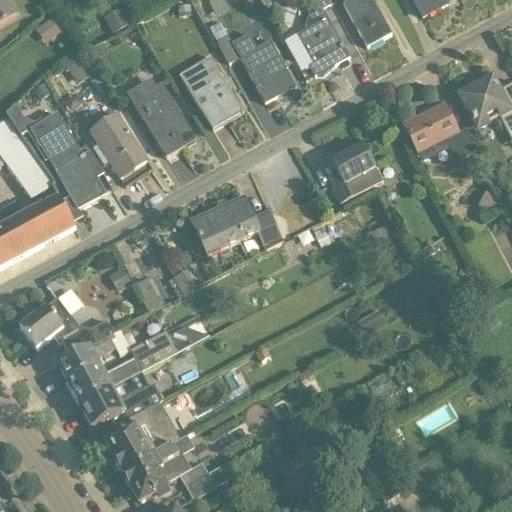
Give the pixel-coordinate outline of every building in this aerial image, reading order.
[(0,0),(0,26),(16,18),(5,0),(0,0)] [(309,0),(318,15),(332,8),(327,0),(309,0)] [(367,52),(392,39),(369,0),(357,0),(342,8),(367,52)] [(410,0),(423,21),(446,8),(444,5),(452,0),(410,0)] [(191,18),(190,8),(176,9),(178,19),(191,18)] [(112,37),(130,27),(122,11),(104,21),(112,37)] [(54,19),(40,30),(51,43),(64,33),(54,19)] [(323,80),(336,69),(350,62),(328,22),(297,39),(313,69),(310,71),(315,81),(316,80),(323,80)] [(209,31),(218,47),(227,42),(218,26),(209,31)] [(256,53),(248,38),(233,47),(229,41),(227,42),(218,47),(231,69),(239,64),(265,109),(277,102),(276,100),(295,89),(270,45),(256,53)] [(107,55),(103,47),(93,52),(97,60),(107,55)] [(212,135),(243,116),(210,61),(179,80),(212,135)] [(78,87),(90,79),(80,64),(68,71),(78,87)] [(511,87),(499,94),(492,82),(460,100),(477,132),(498,121),(511,147),(511,87)] [(148,98),(143,90),(128,99),(167,162),(185,152),(179,141),(190,135),(162,90),(148,98)] [(458,137),(444,109),(403,129),(418,159),(418,160),(422,167),(449,153),(457,166),(478,155),(467,133),(458,137)] [(106,199),(57,119),(31,134),(57,178),(79,215),(106,199)] [(120,184),(148,166),(117,121),(90,138),(120,184)] [(53,189),(7,124),(0,129),(0,172),(5,168),(31,204),(53,189)] [(341,209),(356,201),(356,200),(383,186),(364,150),(332,167),(341,183),(330,189),(341,209)] [(499,202),(485,194),(478,207),(493,215),(499,202)] [(0,272),(76,232),(59,201),(24,220),(16,204),(0,212),(0,272)] [(253,224),(243,202),(193,225),(209,258),(258,235),(267,254),(284,246),(270,216),(253,224)] [(390,241),(384,229),(371,236),(377,248),(390,241)] [(321,251),(330,246),(325,235),(315,240),(321,251)] [(407,265),(398,247),(387,253),(396,270),(407,265)] [(433,256),(429,249),(420,254),(423,261),(433,256)] [(117,296),(131,287),(122,272),(108,280),(117,296)] [(176,280),(183,298),(198,293),(192,274),(176,280)] [(151,316),(161,311),(147,284),(137,289),(151,316)] [(70,362),(113,338),(107,326),(91,334),(79,331),(57,303),(19,331),(37,354),(53,341),(59,348),(62,347),(70,362)] [(387,327),(379,314),(356,327),(364,341),(387,327)] [(79,408),(130,381),(191,349),(169,341),(166,336),(130,355),(134,363),(104,379),(99,371),(68,388),(79,408)] [(68,388),(99,371),(96,364),(116,353),(111,345),(115,343),(113,338),(70,362),(57,368),(68,388)] [(363,342),(354,347),(358,354),(367,349),(363,342)] [(270,361),(264,352),(254,357),(260,367),(270,361)] [(407,382),(402,373),(393,379),(399,387),(407,382)] [(147,414),(160,407),(163,406),(153,387),(137,395),(130,381),(79,408),(93,434),(123,417),(127,425),(147,414)] [(157,422),(153,424),(147,414),(127,425),(132,433),(106,447),(122,476),(164,455),(172,451),(173,450),(157,422)] [(382,439),(388,449),(403,441),(396,431),(382,439)] [(164,455),(122,476),(140,507),(154,500),(157,505),(171,498),(166,488),(179,481),(190,475),(182,460),(178,462),(172,451),(164,455)] [(186,492),(208,479),(202,468),(190,475),(179,481),(186,492)] [(208,479),(186,492),(192,503),(225,484),(219,473),(208,479)] [(377,493),(385,506),(404,496),(396,482),(377,493)] [(280,493),(277,488),(260,497),(263,503),(280,493)]
